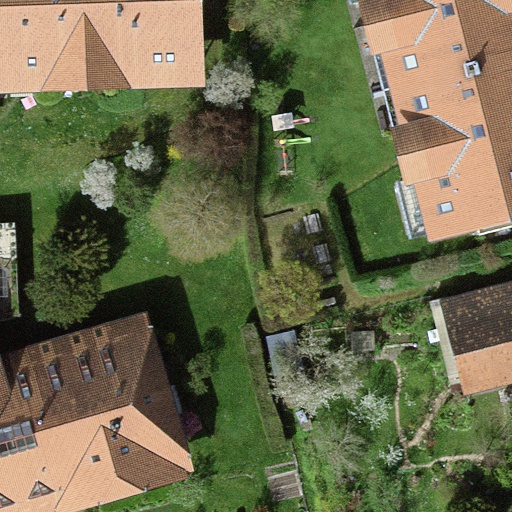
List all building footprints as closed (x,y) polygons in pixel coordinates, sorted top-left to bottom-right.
[(0,0),(0,67),(193,61),(191,0),(0,0)] [(511,0),(375,0),(402,91),(511,58),(511,0)] [(511,213),(511,58),(402,91),(444,233),(511,213)] [(476,374),(511,364),(511,279),(456,294),(476,374)] [(0,505),(166,457),(131,337),(0,375),(0,505)]
